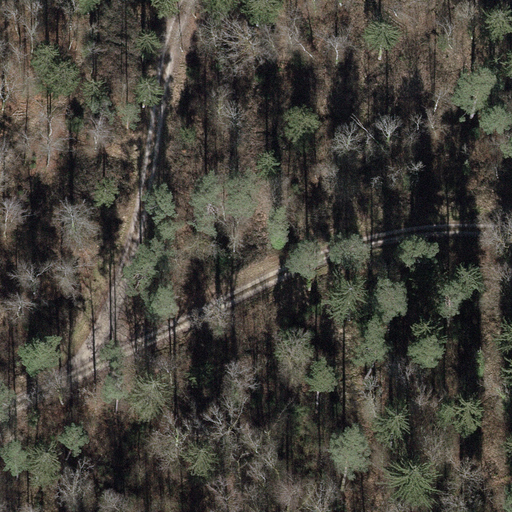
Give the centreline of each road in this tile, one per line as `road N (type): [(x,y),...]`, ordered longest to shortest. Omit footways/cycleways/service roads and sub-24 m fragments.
road 1 (track): [(0,413),(312,258),(398,228),(511,229)]
road 2 (track): [(196,0),(96,365)]
